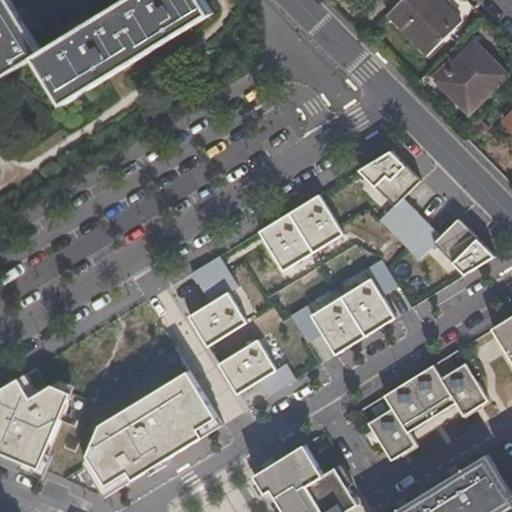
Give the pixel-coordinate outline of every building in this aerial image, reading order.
[(0,0),(0,80),(37,58),(42,54),(8,0),(0,0)] [(130,0),(42,54),(37,58),(66,105),(213,14),(203,0),(130,0)] [(430,56),(462,23),(439,0),(406,0),(390,16),(430,56)] [(441,82),(471,112),(506,76),(476,46),(441,82)] [(319,195),(259,232),(283,271),(343,234),(319,195)] [(511,317),(494,328),(511,357),(511,317)] [(490,401),(467,363),(443,378),(435,365),(386,395),(394,408),(370,423),(393,461),(418,446),(410,433),(457,404),(465,417),(490,401)] [(326,475),(306,444),(256,476),(267,493),(272,490),(286,511),(283,511),(348,511),(361,505),(338,468),(326,475)] [(460,476),(411,506),(405,509),(400,511),(504,511),(511,507),(511,490),(491,456),(460,476)]
